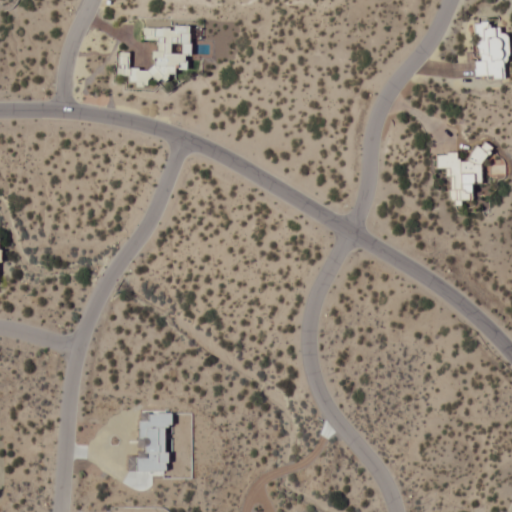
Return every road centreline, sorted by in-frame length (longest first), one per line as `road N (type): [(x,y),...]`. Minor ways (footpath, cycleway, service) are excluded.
road 1 (residential): [(0,111),(129,120),(182,139),(467,310),(511,356)]
road 2 (residential): [(395,511),(388,486),(323,408),(311,359),(314,309),(368,198),(382,108),(434,45),(454,0)]
road 3 (residential): [(182,139),(151,222),(90,312),(73,374),(61,511)]
